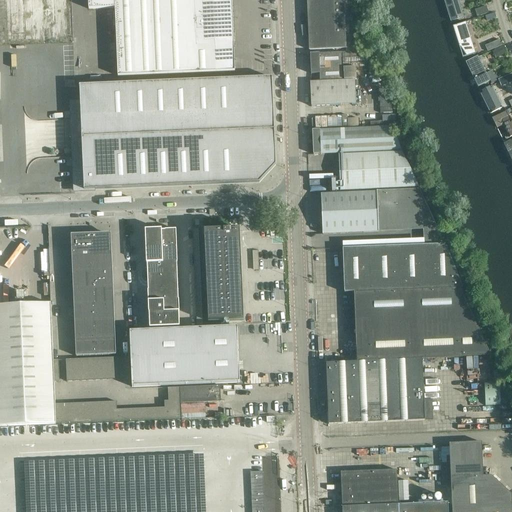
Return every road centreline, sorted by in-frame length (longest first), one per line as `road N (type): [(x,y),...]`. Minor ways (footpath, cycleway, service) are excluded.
road 1 (unclassified): [(308,511),(295,198)]
road 2 (unclassified): [(0,210),(295,198)]
road 3 (unclassified): [(295,198),(287,0)]
